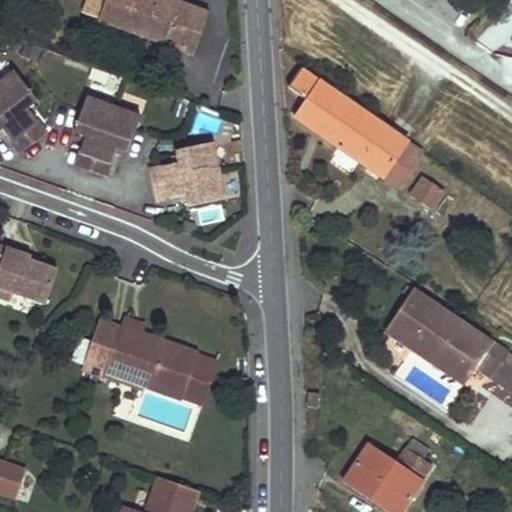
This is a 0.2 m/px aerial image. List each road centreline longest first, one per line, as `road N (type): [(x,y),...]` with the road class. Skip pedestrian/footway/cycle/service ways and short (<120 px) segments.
road 1 (residential): [(0,185),(234,277),(273,276)]
road 2 (tertiary): [(273,276),(256,0)]
road 3 (tertiary): [(280,511),(273,276)]
